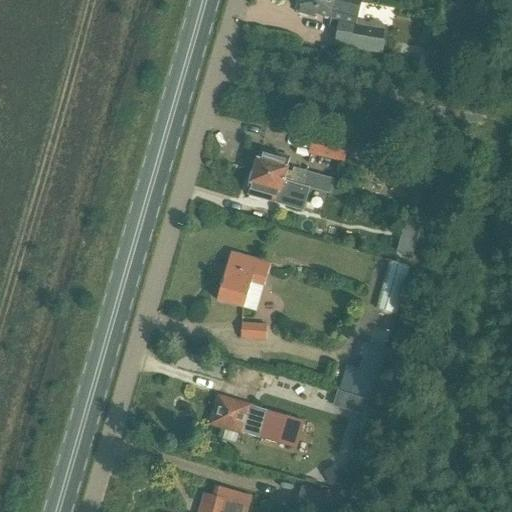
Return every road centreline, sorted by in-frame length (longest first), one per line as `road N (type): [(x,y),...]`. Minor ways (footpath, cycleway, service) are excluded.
road 1 (primary): [(62,511),(208,0)]
road 2 (unclassified): [(96,511),(237,0)]
